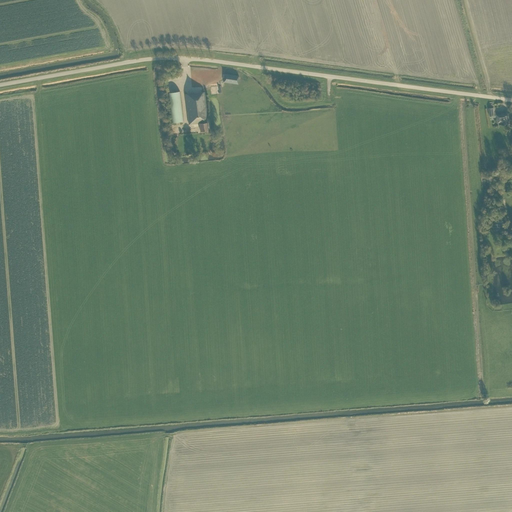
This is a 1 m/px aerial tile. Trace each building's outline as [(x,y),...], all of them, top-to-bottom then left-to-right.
[(224,82),(238,84),(239,76),(225,74),(224,82)] [(168,93),(171,123),(183,121),(180,91),(168,93)] [(199,123),(200,131),(208,131),(206,118),(207,118),(204,92),(185,94),(189,124),(199,123)] [(509,113),(502,114),(502,115),(497,116),(498,123),(504,122),(505,125),(510,124),(509,120),(510,120),(509,113)] [(505,223),(505,221),(497,221),(497,224),(493,224),(493,231),(502,230),(502,234),(511,233),(511,225),(504,227),(503,223),(505,223)]
